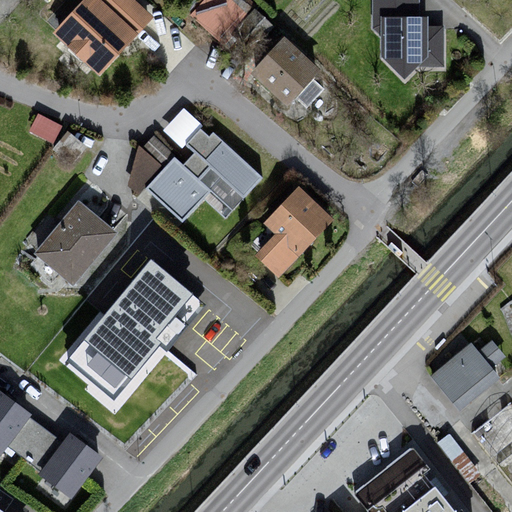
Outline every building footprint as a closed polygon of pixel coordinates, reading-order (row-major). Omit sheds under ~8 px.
[(134,0),(84,0),(54,34),(103,78),(156,20),(134,0)] [(184,0),(182,3),(221,46),(248,21),(226,0),(184,0)] [(419,0),(373,0),(381,59),(410,84),(424,68),(444,68),(441,22),(420,23),(419,0)] [(289,42),(257,77),(295,111),(326,76),(289,42)] [(40,108),(30,127),(54,140),(64,121),(40,108)] [(187,170),(202,183),(214,193),(235,217),(267,184),(216,137),(212,140),(202,132),(188,147),(198,159),(187,170)] [(187,170),(176,161),(149,193),(186,226),(214,193),(202,183),(187,170)] [(305,189),(270,228),(281,240),(263,260),(284,281),(341,224),(305,189)] [(85,206),(41,256),(80,290),(123,240),(85,206)] [(151,259),(67,359),(112,396),(195,295),(151,259)] [(482,346),(498,363),(507,353),(491,337),(482,346)] [(501,378),(471,343),(432,376),(461,411),(501,378)] [(3,394),(0,397),(0,457),(4,460),(12,450),(37,421),(3,394)] [(69,446),(37,421),(12,450),(46,476),(69,446)] [(69,446),(46,476),(79,505),(109,463),(74,438),(69,446)] [(427,464),(411,446),(353,492),(368,511),(455,511),(435,486),(433,482),(421,472),(427,464)]
